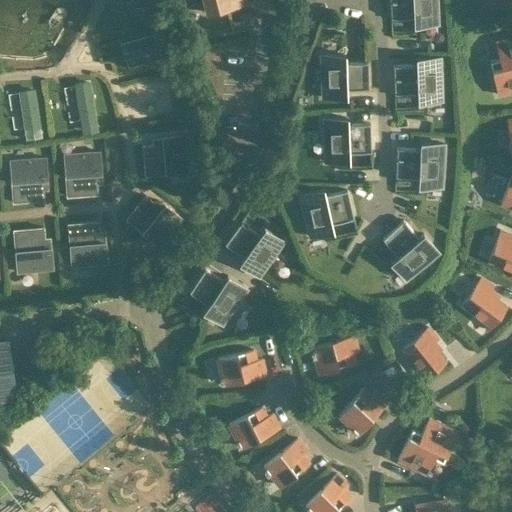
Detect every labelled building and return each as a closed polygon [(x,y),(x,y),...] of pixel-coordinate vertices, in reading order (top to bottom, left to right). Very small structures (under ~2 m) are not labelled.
[(157,0),(140,0),(143,12),(159,9),(157,0)] [(245,0),(201,0),(205,13),(246,2),(245,0)] [(414,24),(438,23),(436,0),(389,0),(390,17),(413,16),(414,24)] [(163,48),(159,32),(118,43),(123,59),(163,48)] [(511,37),(495,41),(498,58),(490,60),(492,68),(511,63),(511,37)] [(344,53),(320,54),(322,97),(346,96),(346,89),(369,88),(368,60),(345,61),(344,53)] [(418,100),(442,99),(440,56),(416,57),(416,63),(393,64),(394,92),(417,91),(418,100)] [(511,63),(492,68),(497,94),(511,90),(511,63)] [(89,82),(73,84),(80,126),(96,123),(89,82)] [(34,89),(18,91),(24,133),(40,131),(34,89)] [(347,117),(323,117),(324,160),(348,160),(348,151),(371,150),(370,122),(347,123),(347,117)] [(188,171),(185,133),(151,137),(152,143),(141,144),(144,176),(188,171)] [(418,184),(442,186),(444,143),(421,141),(420,148),(397,147),(396,175),(419,176),(418,184)] [(100,150),(63,152),(66,197),(98,195),(97,183),(102,183),(100,150)] [(46,156),(9,158),(12,203),(44,200),(43,189),(49,189),(46,156)] [(511,171),(511,172),(500,202),(511,206),(511,171)] [(323,188),(300,193),(309,235),(333,229),(331,221),(353,216),(347,189),(325,194),(323,188)] [(159,247),(183,217),(157,196),(154,200),(145,193),(125,219),(159,247)] [(70,267),(108,263),(105,230),(100,230),(99,220),(67,222),(70,267)] [(239,262),(259,275),(284,240),(264,226),(259,233),(240,220),(224,243),(243,256),(239,262)] [(391,259),(406,278),(440,252),(425,233),(418,238),(404,220),(382,237),(396,255),(391,259)] [(16,273),(54,269),(51,236),(45,236),(45,225),(12,228),(16,273)] [(511,234),(500,229),(487,259),(511,268),(511,242),(511,240),(511,234)] [(203,309),(222,323),(247,288),(227,274),(223,279),(205,266),(189,289),(207,302),(203,309)] [(461,302),(473,311),(489,323),(485,328),(487,329),(506,305),(489,292),(493,286),(480,277),(461,302)] [(428,326),(402,346),(424,373),(419,377),(421,379),(445,360),(432,343),(437,338),(428,326)] [(319,371),(338,366),(357,361),(354,351),(360,350),(356,334),(312,346),(313,349),(310,349),(312,354),(314,354),(319,371)] [(8,337),(0,338),(0,398),(17,396),(8,337)] [(217,358),(223,383),(266,373),(262,358),(256,359),(253,349),(217,358)] [(365,386),(352,399),(339,414),(352,426),(351,428),(354,432),(356,430),(358,432),(387,400),(376,389),(372,393),(365,386)] [(227,423),(239,447),(280,426),(273,413),(267,416),(262,406),(227,423)] [(458,431),(446,425),(428,416),(421,432),(412,428),(408,435),(447,454),(458,431)] [(397,459),(415,468),(427,474),(435,457),(443,461),(447,454),(408,435),(397,459)] [(278,486),(293,474),(309,462),(302,453),(307,449),(298,437),(262,465),(278,486)] [(336,472),(305,503),(314,511),(333,511),(350,495),(343,488),(347,483),(336,472)] [(187,503),(194,511),(230,511),(231,511),(208,486),(187,503)] [(414,504),(415,511),(448,511),(446,498),(414,504)]
